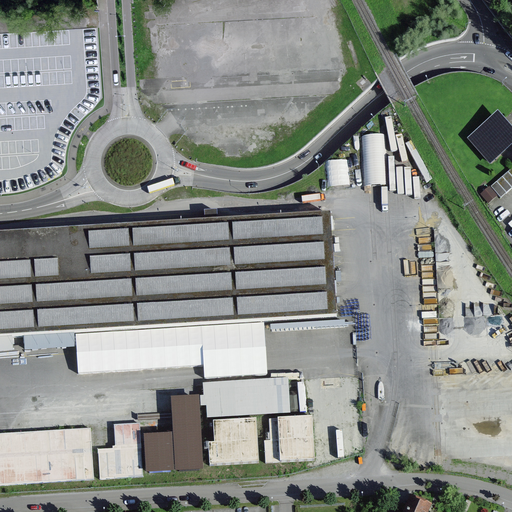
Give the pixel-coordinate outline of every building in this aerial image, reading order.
[(511,148),(511,131),(498,115),(468,141),(490,168),(511,148)] [(511,170),(491,188),(501,199),(504,196),(510,191),(511,189),(511,170)] [(497,198),(490,189),(482,196),(489,205),(493,201),(497,198)] [(328,218),(0,237),(0,340),(334,321),(328,218)] [(175,415),(172,378),(25,385),(26,424),(175,415)] [(291,417),(289,381),(203,386),(204,399),(200,400),(201,410),(207,410),(207,423),(291,417)] [(313,420),(270,422),(271,443),(264,444),(266,466),(315,463),(313,420)] [(256,423),(214,425),(215,447),(209,447),(210,469),(259,466),(256,423)] [(200,424),(106,430),(107,453),(99,454),(100,482),(203,476),(200,424)] [(90,431),(0,436),(0,487),(93,482),(90,431)] [(427,511),(430,507),(407,499),(401,511),(427,511)]
